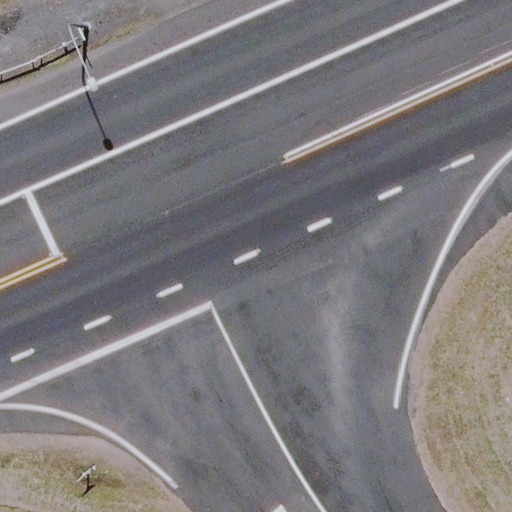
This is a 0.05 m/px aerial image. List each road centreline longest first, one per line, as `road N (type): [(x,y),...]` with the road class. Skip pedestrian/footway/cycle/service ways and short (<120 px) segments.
road 1 (primary): [(153,183),(511,26)]
road 2 (tertiary): [(334,511),(214,309),(153,183)]
road 3 (primary): [(0,249),(153,183)]
